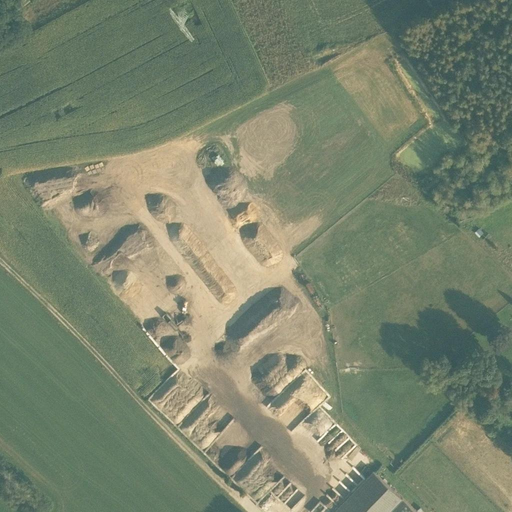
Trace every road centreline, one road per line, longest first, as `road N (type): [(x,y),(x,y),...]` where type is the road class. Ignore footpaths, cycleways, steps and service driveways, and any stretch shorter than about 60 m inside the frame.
road 1 (track): [(0,259),(252,511)]
road 2 (unknown): [(297,511),(293,481),(202,363)]
